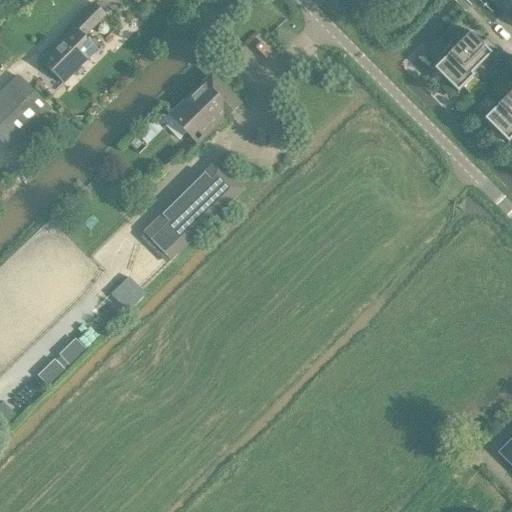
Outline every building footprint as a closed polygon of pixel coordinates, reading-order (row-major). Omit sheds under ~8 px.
[(85,37),(97,25),(106,15),(95,4),(74,26),(75,28),(41,63),(63,85),(98,50),(85,37)] [(459,46),(435,70),(458,93),(463,88),(471,96),(482,85),(474,77),(472,75),(497,49),(486,39),(481,44),(467,31),(456,42),(459,46)] [(49,106),(19,76),(0,95),(0,142),(6,148),(49,106)] [(240,102),(213,76),(172,115),(197,140),(224,113),(226,115),(240,102)] [(485,120),(508,144),(511,139),(511,86),(506,92),(509,96),(485,120)] [(205,169),(163,211),(144,229),(171,256),(244,184),(217,158),(205,169)] [(110,295),(128,313),(156,286),(138,268),(110,295)]
